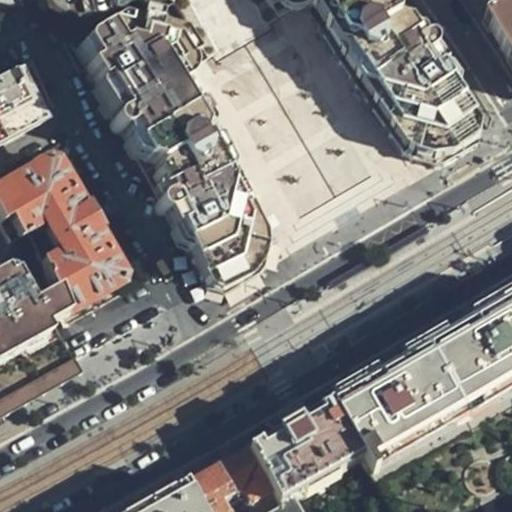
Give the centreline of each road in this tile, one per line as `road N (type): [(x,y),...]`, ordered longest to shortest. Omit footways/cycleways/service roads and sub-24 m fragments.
road 1 (secondary): [(76,511),(511,264)]
road 2 (secondary): [(511,164),(201,345)]
road 3 (residential): [(81,119),(201,345)]
road 4 (secondary): [(201,345),(0,457)]
road 5 (residential): [(441,0),(511,113)]
